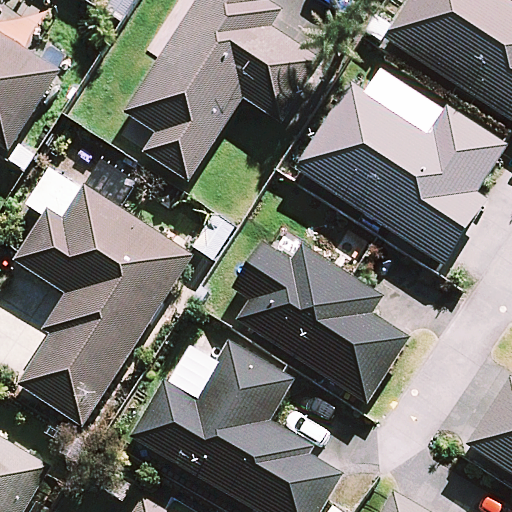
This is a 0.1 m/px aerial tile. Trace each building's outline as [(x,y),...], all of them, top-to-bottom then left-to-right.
[(0,0),(0,135),(18,147),(66,71),(0,28),(0,0)] [(275,0),(199,0),(128,112),(161,133),(147,154),(190,182),(244,99),(282,123),(321,62),(270,30),(278,9),(275,0)] [(511,0),(408,0),(385,37),(511,119),(511,0)] [(502,147),(367,57),(294,167),(439,262),(481,198),(472,192),(502,147)] [(190,256),(88,192),(67,226),(49,215),(18,264),(74,299),(20,384),(84,424),(190,256)] [(239,232),(218,215),(193,245),(213,263),(239,232)] [(262,306),(247,330),(368,405),(411,336),(361,305),(372,288),(299,242),(286,262),(257,244),(231,286),(262,306)] [(229,345),(194,401),(159,380),(127,432),(258,511),(316,511),(339,475),(301,452),(307,442),(266,418),(289,381),(229,345)] [(511,379),(508,377),(465,442),(511,473),(511,379)] [(0,511),(21,511),(49,464),(0,437),(0,511)] [(426,511),(395,493),(384,511),(426,511)] [(163,511),(145,501),(138,511),(163,511)]
